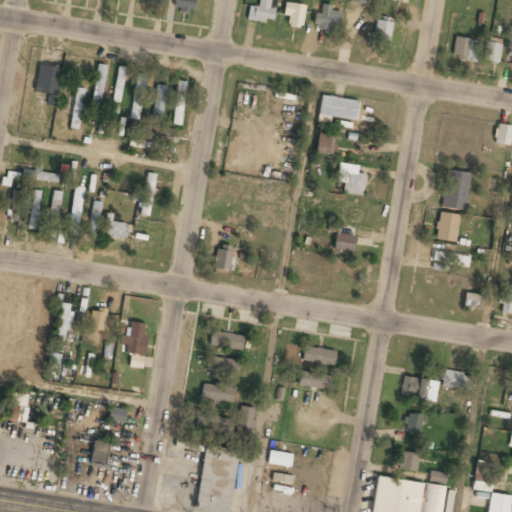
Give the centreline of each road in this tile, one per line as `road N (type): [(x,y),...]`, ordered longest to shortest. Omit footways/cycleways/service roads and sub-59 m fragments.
road 1 (residential): [(511,102),(0,17)]
road 2 (residential): [(511,343),(0,259)]
road 3 (residential): [(218,54),(142,511)]
road 4 (residential): [(423,87),(352,511)]
